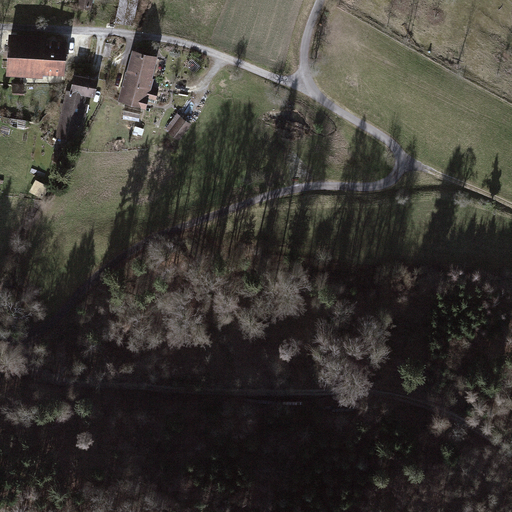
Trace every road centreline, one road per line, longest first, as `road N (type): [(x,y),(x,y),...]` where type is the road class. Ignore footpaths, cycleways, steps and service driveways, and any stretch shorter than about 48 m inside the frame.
road 1 (residential): [(301,84),(391,141),(399,157),(387,183),(281,191),(137,245),(45,325),(0,341)]
road 2 (track): [(511,451),(463,420),(364,390),(72,383),(42,372),(23,336)]
road 3 (residential): [(0,27),(158,36),(301,84)]
road 4 (track): [(399,157),(511,209)]
